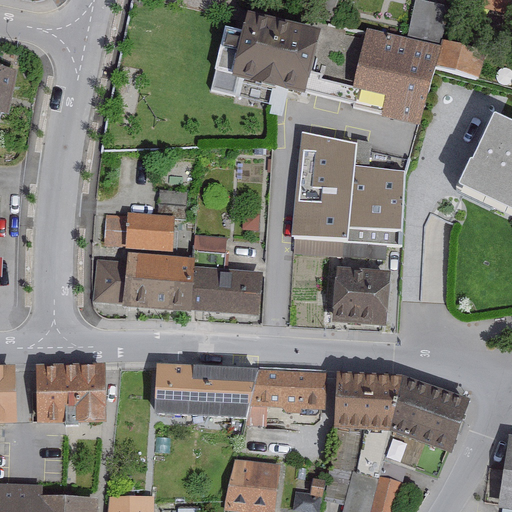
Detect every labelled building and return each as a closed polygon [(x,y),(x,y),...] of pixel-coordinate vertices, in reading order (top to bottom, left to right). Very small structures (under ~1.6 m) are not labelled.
[(415,7),(406,38),(436,47),(444,15),(415,7)] [(317,40),(248,25),(244,40),(224,36),(211,97),(231,101),(234,87),(303,102),(317,40)] [(382,122),(416,129),(440,52),(365,36),(352,92),(385,101),(382,122)] [(445,50),(441,67),(478,78),(482,62),(445,50)] [(16,80),(0,76),(0,120),(8,122),(16,80)] [(511,126),(494,118),(463,185),(511,207),(511,126)] [(355,153),(301,139),(292,243),(348,248),(349,233),(397,237),(402,181),(354,175),(355,153)] [(184,220),(185,198),(157,198),(156,219),(184,220)] [(170,259),(173,223),(126,220),(125,223),(104,221),(102,250),(125,251),(125,256),(170,259)] [(222,242),(194,240),(193,256),(221,258),(222,242)] [(191,274),(192,266),(126,261),(126,268),(97,266),(94,306),(122,308),(122,312),(188,316),(191,274)] [(191,274),(188,316),(258,321),(261,279),(191,274)] [(388,277),(337,274),(333,327),(384,331),(388,277)] [(102,370),(35,371),(35,427),(103,427),(102,370)] [(12,371),(0,371),(0,430),(15,430),(12,371)] [(327,378),(157,371),(155,420),(243,424),(243,431),(264,432),(265,415),(325,417),(327,378)] [(420,388),(401,381),(366,379),(337,377),(334,434),(389,437),(441,455),(451,458),(469,405),(420,388)] [(389,437),(334,434),(323,502),(343,506),(341,511),(395,511),(402,487),(406,475),(431,483),(441,455),(389,437)] [(511,511),(511,442),(507,442),(497,511),(511,511)] [(234,464),(224,511),(273,511),(280,471),(234,464)] [(318,511),(322,486),(311,484),(309,497),(295,495),(292,511),(318,511)] [(48,491),(0,489),(0,511),(92,511),(93,503),(48,501),(48,491)] [(108,502),(107,511),(153,511),(153,501),(108,502)]
